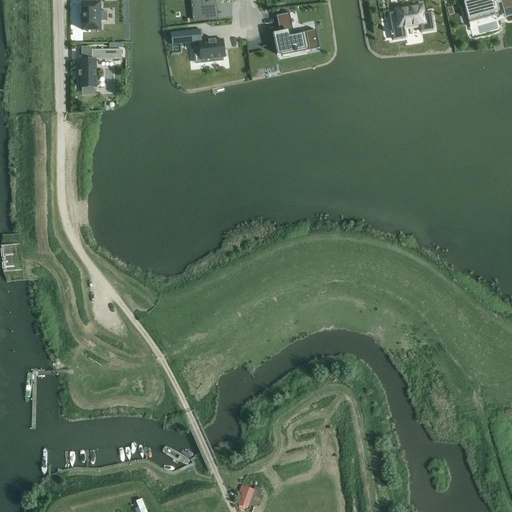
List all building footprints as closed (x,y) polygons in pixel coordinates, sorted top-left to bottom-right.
[(190,0),(192,10),(214,8),(212,0),(190,0)] [(469,0),(463,2),(469,22),(479,19),(478,16),(494,11),(494,10),(492,5),(501,2),(502,5),(503,5),(511,3),(511,0),(469,0)] [(84,1),(81,1),(81,30),(100,30),(100,20),(106,20),(106,11),(100,11),(100,1),(84,1)] [(394,11),(388,12),(392,39),(406,37),(404,26),(419,23),(420,31),(433,29),(430,11),(423,13),(422,4),(394,9),(394,11)] [(280,31),(274,33),(278,53),(309,46),(309,49),(318,47),(315,30),(302,33),(302,34),(289,37),(288,35),(287,29),(291,28),(288,13),(277,16),(280,30),(280,31)] [(190,31),(171,33),(172,44),(191,42),(190,31)] [(201,41),(197,41),(198,47),(199,60),(207,59),(207,62),(223,61),(223,60),(222,58),(224,57),(223,44),(222,38),(211,40),(201,41)] [(91,59),(79,59),(79,74),(79,86),(95,86),(95,58),(96,58),(121,58),(121,49),(91,49),(91,59)] [(241,485),(238,492),(241,493),(238,500),(254,506),(260,489),(254,487),(253,489),(241,485)]
